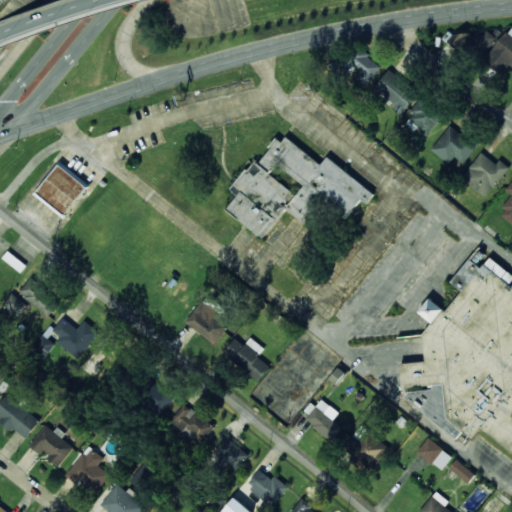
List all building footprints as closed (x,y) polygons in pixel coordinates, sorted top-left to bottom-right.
[(511,26),(511,25),(486,61),(503,73),(510,63),(511,64),(511,26)] [(350,75),(356,68),(369,81),(382,67),(360,47),(341,67),(350,75)] [(403,116),(419,90),(387,70),(375,90),(397,104),(393,110),(403,116)] [(476,146),(450,125),(431,149),(449,163),(454,156),(463,163),(476,146)] [(264,238),(286,209),(307,224),(323,202),(346,219),(361,199),(368,204),(376,193),(327,157),(323,164),(287,137),(283,142),(278,138),(259,163),(254,159),(231,190),(238,195),(227,210),(264,238)] [(462,178),(486,197),(509,166),(500,159),(497,163),(482,152),(462,178)] [(66,217),(90,182),(59,162),(36,196),(66,217)] [(511,195),(499,215),(511,222),(511,182),(507,190),(511,193),(511,195)] [(413,392),(408,397),(459,439),(466,431),(474,438),(483,427),(511,450),(511,272),(494,258),(485,268),(474,259),(454,283),(464,292),(449,311),(434,299),(423,312),(436,323),(425,335),(428,361),(404,363),(406,388),(436,385),(436,389),(413,392)] [(50,315),(61,299),(30,279),(19,294),(50,315)] [(27,304),(12,293),(4,303),(19,315),(27,304)] [(222,316),(203,300),(186,322),(215,344),(228,327),(219,320),(222,316)] [(78,357),(100,333),(86,320),(77,329),(65,317),(51,333),(78,357)] [(56,342),(44,334),(34,349),(46,357),(56,342)] [(260,380),(271,365),(259,357),(265,348),(250,337),(245,345),(235,338),(223,354),(260,380)] [(160,415),(175,398),(154,379),(139,395),(160,415)] [(40,421),(8,394),(0,403),(0,416),(2,418),(1,420),(25,439),(40,421)] [(311,402),(302,415),(334,440),(343,427),(334,420),(339,412),(322,399),(317,406),(311,402)] [(169,421),(184,434),(187,431),(201,443),(215,428),(186,402),(169,421)] [(30,445),(42,454),(43,452),(60,465),(75,447),(62,437),(64,435),(48,422),(30,445)] [(346,442),(372,468),(390,451),(365,424),(346,442)] [(250,454),(227,437),(214,454),(237,471),(250,454)] [(443,470),(453,456),(429,437),(418,452),(443,470)] [(104,457),(88,446),(66,475),(77,483),(79,481),(96,494),(111,475),(98,465),(104,457)] [(469,483),(476,474),(457,459),(450,468),(469,483)] [(131,482),(145,490),(156,469),(142,462),(131,482)] [(247,484),(273,506),(289,487),(275,475),(272,479),(260,469),(247,484)] [(128,488),(126,490),(118,484),(101,504),(110,511),(141,511),(148,504),(128,488)] [(462,511),(458,508),(454,511),(453,511),(446,506),(450,501),(437,491),(419,511),(462,511)] [(225,511),(253,511),(235,497),(223,511),(225,511)] [(291,511),(317,511),(301,499),(291,511)] [(0,511),(10,511),(0,503),(0,511)]
